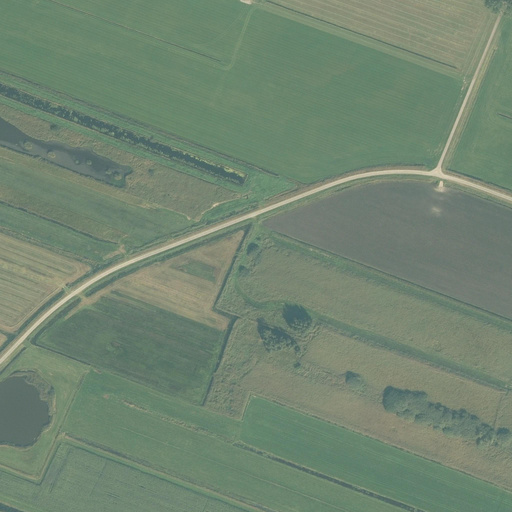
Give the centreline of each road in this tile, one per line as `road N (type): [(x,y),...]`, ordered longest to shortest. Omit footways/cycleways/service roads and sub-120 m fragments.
road 1 (unclassified): [(0,361),(38,322),(117,267),(364,174),(436,174)]
road 2 (unclassified): [(436,174),(506,0)]
